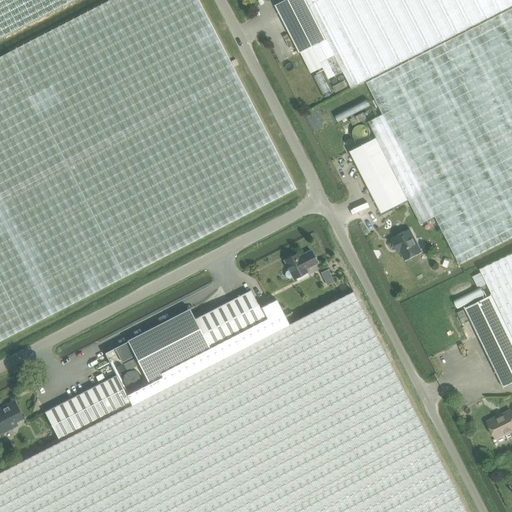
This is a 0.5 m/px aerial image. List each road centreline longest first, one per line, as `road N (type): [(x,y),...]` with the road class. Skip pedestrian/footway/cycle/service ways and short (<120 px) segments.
road 1 (unclassified): [(321,201),(0,364)]
road 2 (unclassified): [(481,511),(321,201)]
road 3 (unclassified): [(321,201),(218,0)]
